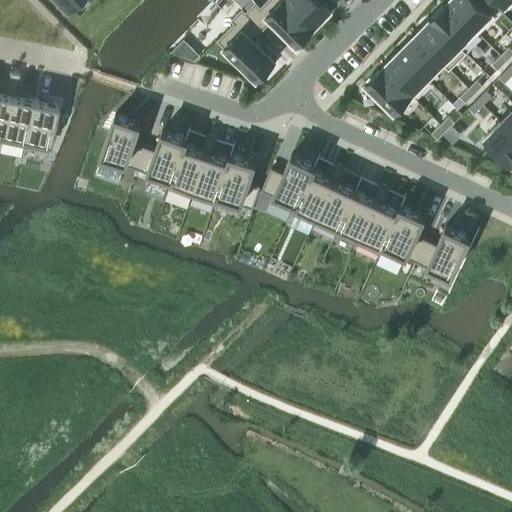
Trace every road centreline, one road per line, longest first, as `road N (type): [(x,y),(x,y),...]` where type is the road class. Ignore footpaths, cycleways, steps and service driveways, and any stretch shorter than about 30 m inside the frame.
road 1 (residential): [(281,100),(511,207)]
road 2 (track): [(199,367),(56,511)]
road 3 (track): [(417,458),(511,314)]
road 4 (residential): [(281,100),(382,0)]
road 5 (residential): [(281,100),(250,111),(156,81)]
